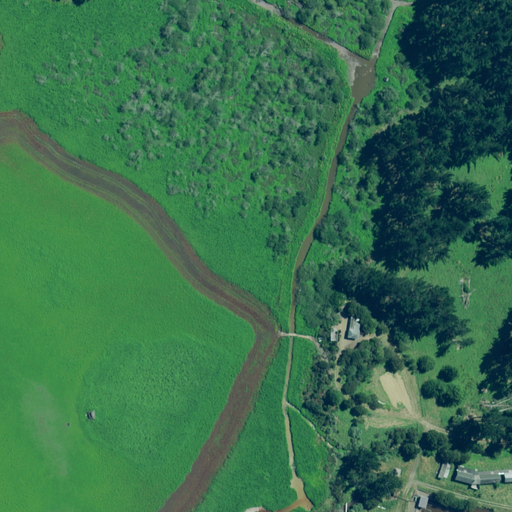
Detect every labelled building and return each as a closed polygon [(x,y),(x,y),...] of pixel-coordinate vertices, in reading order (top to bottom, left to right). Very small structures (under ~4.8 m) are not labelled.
[(356,336),(360,337),(362,327),(358,326),(360,318),(350,316),(346,337),(356,339),(356,336)] [(449,465),(441,463),(437,478),(441,479),(442,477),(445,478),(449,465)] [(394,471),(392,478),(398,480),(401,469),(398,468),(394,467),(393,470),(394,471)] [(469,490),(478,490),(477,484),(497,484),(496,474),(491,474),(491,472),(488,472),(488,474),(471,474),(465,473),(466,471),(461,469),(461,472),(455,470),(452,480),(468,484),(469,490)] [(511,471),(501,472),(502,482),(511,481),(511,471)] [(426,498),(419,496),(416,506),(423,509),(426,498)]
